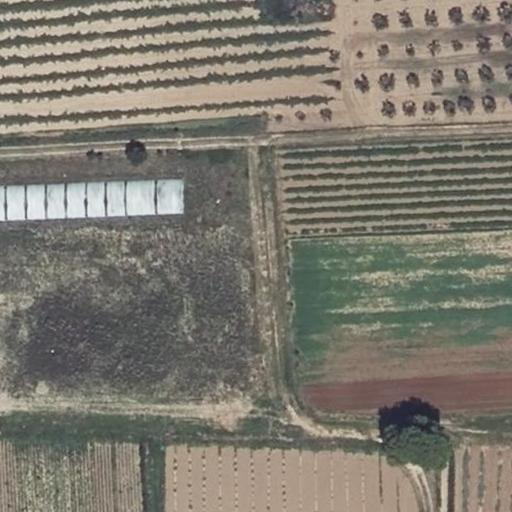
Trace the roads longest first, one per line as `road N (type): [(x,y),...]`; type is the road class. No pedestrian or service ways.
road 1 (track): [(511,129),(0,150)]
road 2 (track): [(238,140),(263,158),(281,383),(298,415),(394,452),(424,492),(423,511)]
